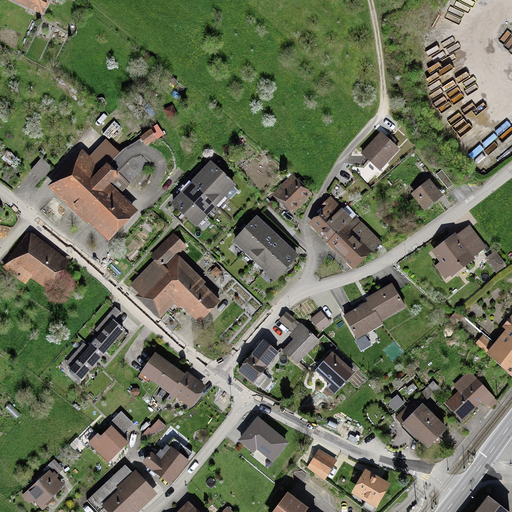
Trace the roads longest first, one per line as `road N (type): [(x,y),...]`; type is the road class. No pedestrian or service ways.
road 1 (residential): [(213,376),(0,193)]
road 2 (residential): [(301,291),(376,270),(511,172)]
road 3 (residential): [(465,485),(357,453),(253,402)]
road 4 (residential): [(387,112),(339,159),(313,209),(306,238),(319,254),(301,291)]
road 5 (residential): [(157,511),(253,402)]
road 6 (residential): [(213,376),(301,291)]
